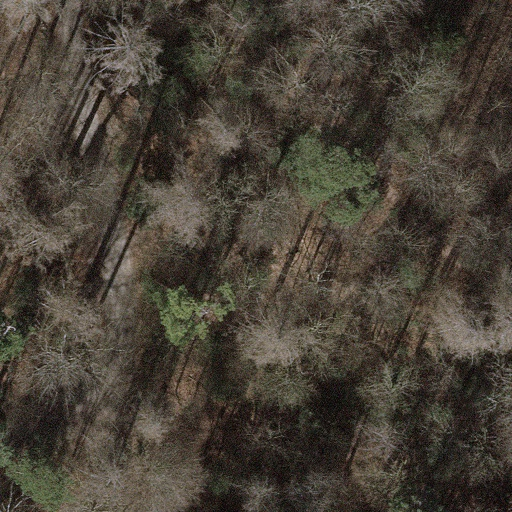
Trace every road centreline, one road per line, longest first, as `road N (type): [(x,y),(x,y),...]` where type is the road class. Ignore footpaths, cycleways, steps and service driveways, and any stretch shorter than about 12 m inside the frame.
road 1 (track): [(64,0),(127,426)]
road 2 (track): [(127,426),(0,426)]
